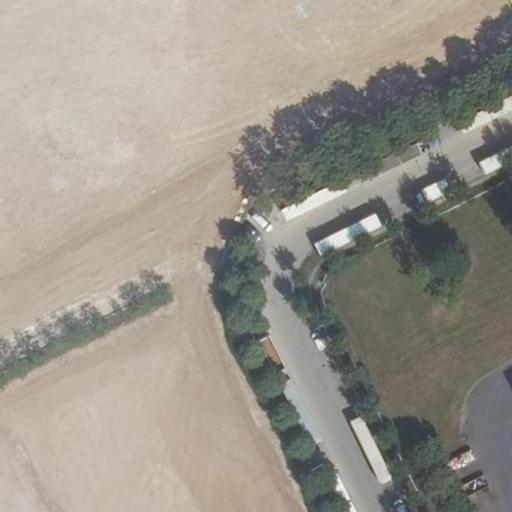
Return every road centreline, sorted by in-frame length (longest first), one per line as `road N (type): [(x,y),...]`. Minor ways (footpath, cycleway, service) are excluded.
road 1 (unclassified): [(511,128),(314,226),(278,270),(284,326),(376,511)]
road 2 (unknown): [(0,316),(213,214)]
